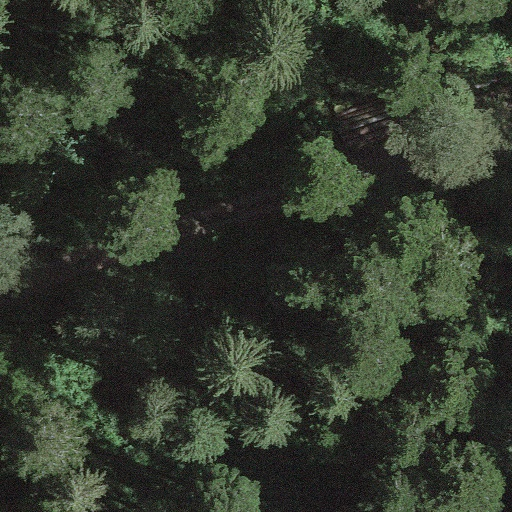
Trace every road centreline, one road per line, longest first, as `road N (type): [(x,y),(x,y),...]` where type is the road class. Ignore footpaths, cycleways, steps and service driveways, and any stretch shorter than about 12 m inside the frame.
road 1 (track): [(315,186),(64,258),(0,291)]
road 2 (track): [(511,142),(315,186)]
